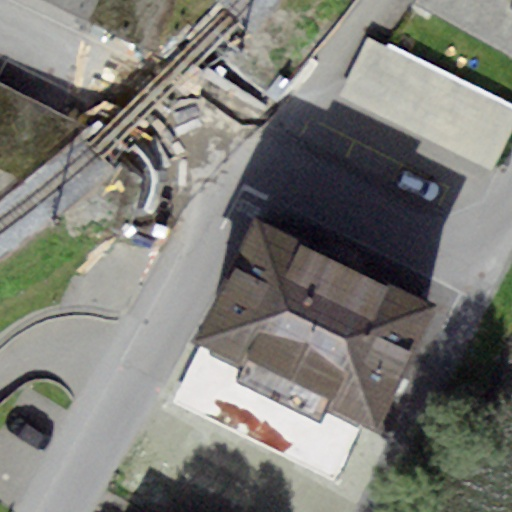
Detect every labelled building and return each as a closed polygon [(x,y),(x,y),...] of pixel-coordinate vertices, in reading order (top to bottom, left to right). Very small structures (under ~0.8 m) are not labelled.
[(42,0),(159,55),(213,0),(42,0)] [(511,0),(415,0),(414,2),(511,56),(511,0)] [(511,107),(364,37),(336,97),(496,173),(511,138),(511,107)] [(88,124),(0,85),(0,171),(24,184),(88,124)] [(436,311),(255,220),(194,340),(243,364),(234,382),(318,424),(326,406),(375,430),(436,311)]
